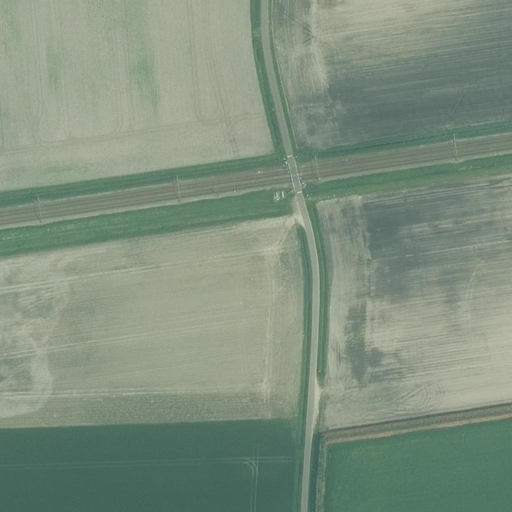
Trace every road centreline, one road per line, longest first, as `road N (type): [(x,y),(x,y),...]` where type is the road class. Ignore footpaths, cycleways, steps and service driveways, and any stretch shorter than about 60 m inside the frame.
road 1 (unclassified): [(303,511),(316,276),(274,72),(269,0)]
road 2 (track): [(0,199),(295,152)]
road 3 (track): [(511,162),(298,192)]
